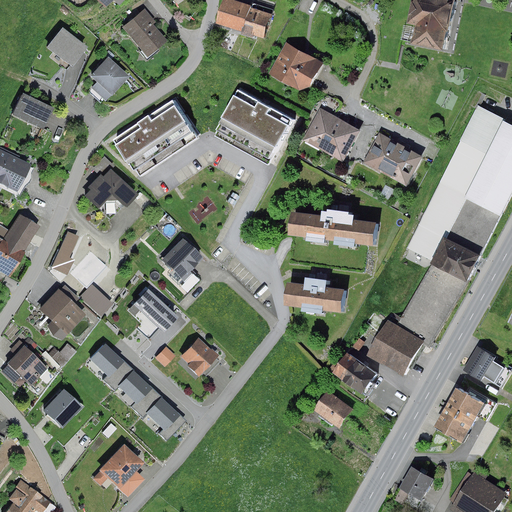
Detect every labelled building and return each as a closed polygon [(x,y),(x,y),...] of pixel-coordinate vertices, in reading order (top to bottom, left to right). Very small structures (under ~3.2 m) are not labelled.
[(243,32),(252,6),(232,0),(223,0),(216,24),(243,32)] [(414,0),(410,22),(418,24),(414,44),(446,50),(456,0),(455,0),(414,0)] [(274,10),(253,3),(252,6),(243,32),(264,38),(274,10)] [(144,9),(122,27),(141,50),(139,52),(147,62),(160,51),(158,48),(167,41),(153,24),(155,22),(144,9)] [(88,47),(63,28),(48,47),(73,67),(88,47)] [(324,63),(286,42),(269,74),(300,90),(311,87),(324,63)] [(130,77),(109,57),(92,76),(98,81),(113,95),(130,77)] [(113,95),(98,81),(89,91),(100,102),(103,99),(106,102),(113,95)] [(292,118),(239,91),(217,132),(270,159),(292,118)] [(474,102),(481,105),(486,95),(479,92),(474,102)] [(53,109),(23,94),(13,114),(43,129),(53,109)] [(203,137),(179,101),(121,138),(145,175),(203,137)] [(511,124),(477,106),(408,249),(434,262),(396,326),(424,342),(431,346),(469,281),(511,195),(511,124)] [(361,130),(321,109),(304,140),(345,162),(361,130)] [(423,157),(381,134),(365,163),(406,186),(423,157)] [(31,164),(0,150),(0,183),(18,192),(31,164)] [(104,156),(94,168),(101,174),(104,177),(111,169),(114,166),(104,156)] [(139,195),(111,169),(104,177),(101,174),(88,188),(91,190),(85,196),(110,219),(124,205),(127,208),(139,195)] [(0,226),(0,235),(25,251),(41,226),(40,225),(44,219),(25,207),(9,232),(0,226)] [(325,214),(296,211),(293,236),(369,245),(375,246),(378,224),(357,222),(358,214),(326,211),(325,214)] [(78,237),(68,232),(52,268),(68,275),(74,260),(69,258),(78,237)] [(0,271),(11,279),(27,253),(25,251),(0,235),(0,271)] [(203,257),(183,237),(160,261),(184,283),(194,273),(191,270),(203,257)] [(309,286),(290,284),(288,307),(345,314),(347,290),(332,288),(333,282),(310,279),(309,286)] [(92,284),(80,297),(101,316),(113,303),(92,284)] [(86,315),(58,290),(40,310),(53,321),(48,327),(53,336),(62,341),(86,315)] [(179,318),(150,290),(136,305),(147,316),(136,328),(148,340),(159,328),(164,333),(179,318)] [(396,326),(388,322),(368,357),(404,377),(424,342),(396,326)] [(368,324),(353,345),(359,349),(369,335),(373,338),(378,331),(368,324)] [(200,337),(182,356),(190,364),(187,367),(199,378),(220,356),(200,337)] [(47,369),(19,341),(10,351),(15,356),(8,364),(31,386),(47,369)] [(77,352),(68,344),(60,353),(54,348),(48,354),(63,367),(77,352)] [(124,362),(105,344),(90,360),(109,378),(124,362)] [(495,357),(478,347),(475,351),(463,372),(481,382),(484,377),(493,361),(495,357)] [(166,348),(156,358),(166,367),(175,356),(166,348)] [(379,374),(349,352),(345,358),(340,355),(328,371),(333,375),(336,372),(364,394),(379,374)] [(506,369),(493,361),(484,377),(497,384),(506,369)] [(133,371),(124,362),(109,378),(106,381),(115,390),(119,386),(133,371)] [(133,371),(119,386),(137,404),(152,389),(133,371)] [(467,393),(458,388),(436,427),(463,442),(478,416),(486,420),(496,404),(470,389),(467,393)] [(84,406),(65,389),(43,411),(60,427),(62,429),(71,419),(84,406)] [(162,398),(152,389),(137,404),(133,408),(143,418),(147,414),(162,398)] [(351,410),(324,390),(309,409),(337,429),(351,410)] [(162,398),(147,414),(165,431),(180,416),(162,398)] [(111,424),(103,433),(109,438),(117,429),(111,424)] [(125,445),(100,470),(101,472),(94,479),(101,485),(107,478),(120,490),(145,464),(125,445)] [(419,471),(412,467),(394,499),(417,511),(434,480),(425,475),(427,471),(421,468),(419,471)] [(495,511),(507,494),(474,474),(452,510),(455,511),(495,511)] [(38,511),(45,503),(15,480),(2,499),(6,502),(0,510),(0,511),(38,511)]
